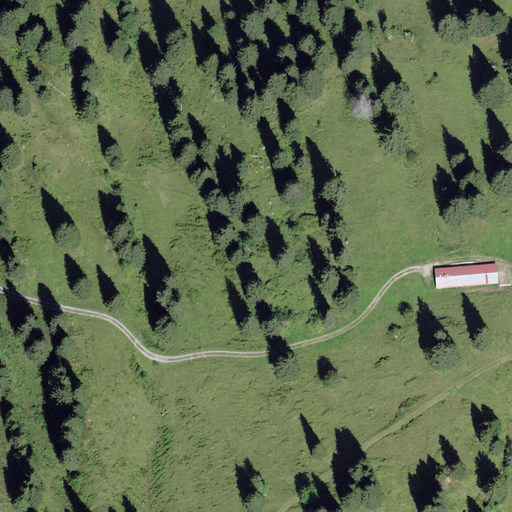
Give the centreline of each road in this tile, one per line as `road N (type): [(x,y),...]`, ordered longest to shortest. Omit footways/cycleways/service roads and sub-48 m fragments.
road 1 (track): [(0,289),(113,321),(164,362),(209,353),(252,358),(325,336),(350,325),(401,272),(481,261),(509,266)]
road 2 (track): [(511,355),(363,446),(277,511)]
